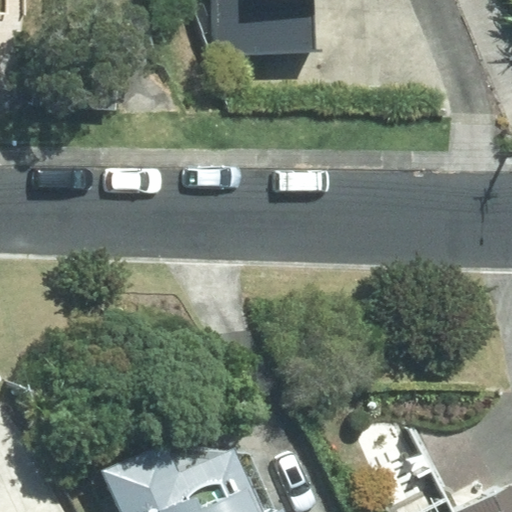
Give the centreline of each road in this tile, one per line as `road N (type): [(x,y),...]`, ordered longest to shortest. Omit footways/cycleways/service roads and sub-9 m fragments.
road 1 (residential): [(511,220),(0,210)]
road 2 (unknown): [(453,0),(511,142)]
